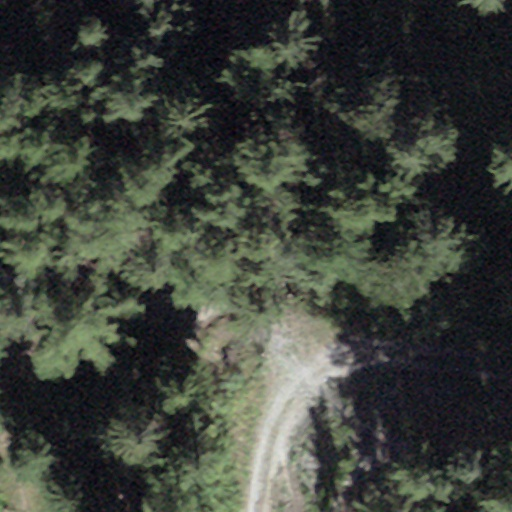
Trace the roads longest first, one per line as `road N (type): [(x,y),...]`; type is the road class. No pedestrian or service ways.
road 1 (track): [(301,371),(448,361),(511,374)]
road 2 (track): [(256,511),(301,371)]
